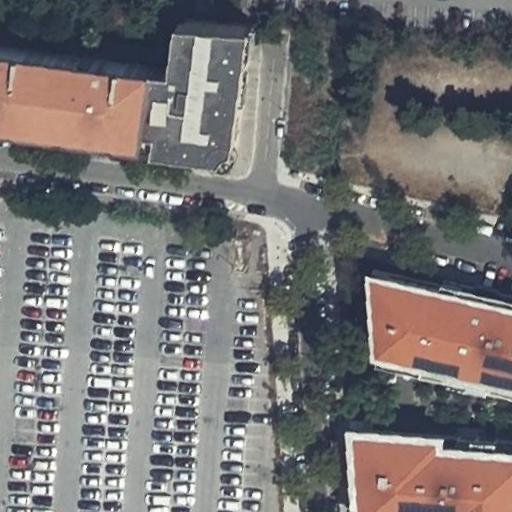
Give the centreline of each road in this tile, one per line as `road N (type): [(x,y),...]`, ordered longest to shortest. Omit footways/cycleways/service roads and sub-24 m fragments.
road 1 (residential): [(319,511),(306,211)]
road 2 (residential): [(0,161),(258,197)]
road 3 (residential): [(306,211),(511,255)]
road 4 (residential): [(258,197),(275,28)]
